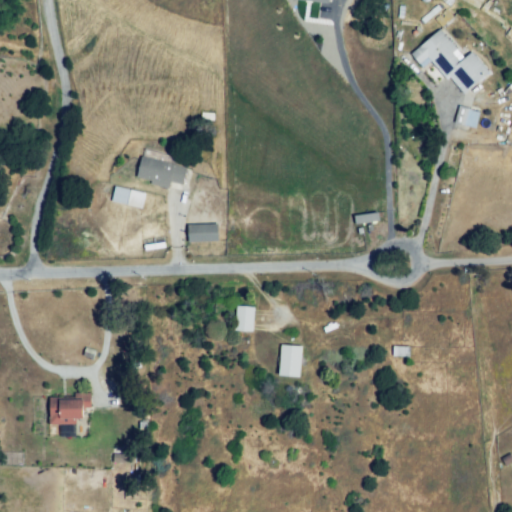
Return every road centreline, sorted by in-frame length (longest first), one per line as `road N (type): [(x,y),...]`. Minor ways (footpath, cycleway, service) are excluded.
road 1 (residential): [(360,266),(0,274)]
road 2 (residential): [(511,261),(360,266)]
